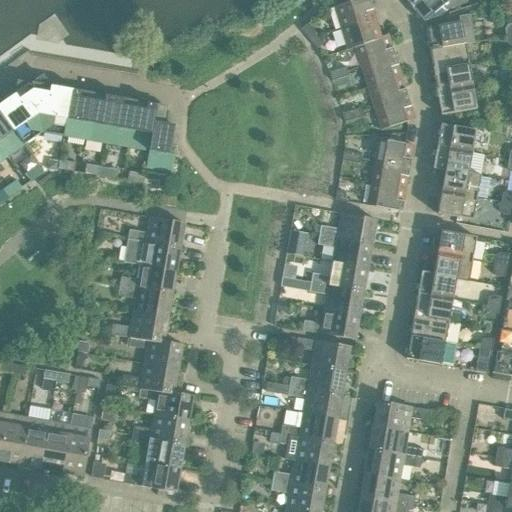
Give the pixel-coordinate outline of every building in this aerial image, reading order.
[(374,18),(368,0),(356,0),(333,7),(340,29),(374,18)] [(446,11),(468,3),(465,0),(414,0),(408,5),(423,23),(444,5),(446,11)] [(380,38),(377,27),(374,18),(340,29),(347,51),(354,48),(354,47),(380,39),(380,38)] [(464,45),(460,23),(425,29),(429,51),(464,45)] [(315,34),(307,24),(300,30),(308,40),(315,34)] [(324,43),(318,37),(315,34),(308,40),(317,49),(324,43)] [(394,57),(391,48),(388,35),(380,38),(380,39),(354,47),(354,48),(360,68),(394,57)] [(468,66),(464,45),(429,51),(432,72),(468,66)] [(401,78),(397,66),(394,57),(360,68),(367,89),(401,78)] [(472,87),(468,66),(432,72),(436,94),(472,87)] [(348,76),(347,72),(345,68),(337,70),(339,79),(348,76)] [(339,79),(337,70),(328,73),(331,82),(339,79)] [(407,98),(404,89),(401,78),(367,89),(373,109),(407,98)] [(63,137),(71,91),(31,84),(0,105),(0,111),(24,146),(41,134),(63,137)] [(475,110),(472,87),(436,94),(440,116),(475,110)] [(85,141),(93,94),(71,91),(63,137),(85,141)] [(106,145),(114,98),(93,94),(85,141),(106,145)] [(127,148),(135,102),(114,98),(106,145),(127,148)] [(414,120),(407,98),(373,109),(380,131),(414,120)] [(153,129),(157,106),(135,102),(127,148),(148,152),(152,129),(153,129)] [(170,155),(174,132),(173,132),(174,126),(162,124),(165,107),(157,106),(153,129),(152,129),(148,152),(145,169),(171,174),(175,155),(170,155)] [(361,118),(360,113),(359,109),(350,112),(353,121),(361,118)] [(24,146),(0,111),(0,148),(6,158),(24,146)] [(353,121),(350,112),(341,114),(344,123),(353,121)] [(471,153),(475,131),(440,125),(436,147),(471,153)] [(409,169),(413,146),(377,140),(373,162),(409,169)] [(468,174),(471,153),(436,147),(432,170),(444,172),(444,171),(467,175),(468,174)] [(350,163),(352,154),(343,152),(341,161),(350,163)] [(359,164),(360,160),(361,155),(352,154),(350,163),(359,164)] [(73,173),(74,164),(59,161),(57,169),(73,173)] [(405,190),(409,169),(373,162),(370,184),(405,190)] [(30,182),(43,173),(38,166),(25,175),(30,182)] [(100,177),(101,169),(85,166),(84,174),(100,177)] [(116,180),(117,171),(101,169),(100,177),(116,180)] [(476,198),(480,176),(468,174),(467,175),(444,171),(444,172),(442,183),(446,184),(444,193),(476,198)] [(142,184),(144,176),(128,173),(126,182),(142,184)] [(8,197),(21,188),(16,181),(3,190),(8,197)] [(401,212),(405,190),(370,184),(366,206),(401,212)] [(344,202),(345,193),(336,191),(334,200),(344,202)] [(511,204),(511,192),(506,192),(501,195),(500,203),(511,204)] [(472,221),(476,198),(444,193),(443,201),(439,201),(437,214),(472,221)] [(174,208),(176,199),(158,196),(157,205),(174,208)] [(511,216),(511,208),(511,204),(500,203),(499,211),(501,215),(511,216)] [(371,245),(375,221),(340,214),(338,230),(320,226),(318,236),(371,245)] [(179,249),(184,224),(149,218),(146,233),(128,230),(127,240),(179,249)] [(472,260),(476,238),(440,232),(438,245),(442,246),(440,255),(472,260)] [(367,268),(371,245),(318,236),(317,245),(334,248),(332,262),(367,268)] [(175,273),(179,249),(127,240),(123,263),(140,266),(175,273)] [(506,266),(508,255),(499,253),(495,256),(493,264),(506,266)] [(468,282),(472,260),(440,255),(439,263),(435,263),(433,274),(432,276),(455,280),(468,282)] [(99,259),(91,258),(88,275),(96,276),(99,259)] [(363,293),(367,268),(332,262),(329,277),(312,274),(310,283),(363,293)] [(140,266),(123,263),(120,278),(138,281),(140,266)] [(504,278),(506,266),(493,264),(492,272),(495,276),(504,278)] [(171,296),(175,273),(140,266),(138,281),(120,278),(118,287),(171,296)] [(452,301),(455,280),(432,276),(433,274),(421,272),(417,295),(452,301)] [(358,316),(363,293),(310,283),(308,293),(326,296),(323,310),(358,316)] [(167,320),(171,296),(118,287),(117,296),(134,299),(132,314),(167,320)] [(448,322),(452,301),(417,295),(413,316),(448,322)] [(499,309),(501,298),(491,296),(487,298),(486,307),(499,309)] [(503,309),(511,310),(511,299),(505,298),(503,309)] [(497,320),(499,309),(486,307),(485,315),(487,319),(497,320)] [(511,310),(503,309),(501,320),(511,321),(511,310)] [(355,334),(358,316),(323,310),(321,324),(303,321),(301,331),(354,341),(355,334)] [(164,338),(167,320),(132,314),(129,328),(112,325),(110,335),(129,339),(146,342),(147,340),(163,342),(164,338)] [(444,343),(448,322),(413,316),(409,337),(444,343)] [(455,345),(444,343),(409,337),(405,359),(440,366),(443,352),(454,354),(455,345)] [(491,351),(493,340),(484,338),(480,341),(478,349),(491,351)] [(178,370),(182,346),(163,342),(147,340),(146,342),(129,339),(127,347),(145,350),(142,364),(178,370)] [(345,372),(348,354),(349,348),(297,339),(295,349),(312,352),(310,366),(345,372)] [(88,347),(86,344),(79,342),(77,352),(87,354),(88,347)] [(487,374),(491,351),(478,349),(474,372),(487,374)] [(511,354),(499,352),(496,351),(492,374),(511,377),(511,354)] [(82,366),(84,356),(74,354),(72,364),(82,366)] [(12,374),(14,366),(2,363),(0,372),(12,374)] [(173,394),(178,370),(142,364),(140,379),(122,376),(120,387),(139,390),(157,393),(157,391),(173,394)] [(25,376),(26,368),(14,366),(12,374),(25,376)] [(341,397),(345,372),(310,366),(308,380),(290,377),(288,387),(341,397)] [(55,381),(56,373),(44,371),(43,379),(55,381)] [(67,384),(69,375),(56,373),(55,381),(67,384)] [(98,389),(100,381),(87,378),(86,387),(98,389)] [(337,420),(341,397),(288,387),(287,396),(304,399),(302,414),(337,420)] [(192,397),(180,395),(173,394),(157,391),(157,393),(139,390),(138,398),(156,401),(153,416),(188,422),(192,397)] [(407,433),(409,419),(427,421),(429,411),(376,402),(372,427),(407,433)] [(511,410),(504,409),(502,420),(511,421),(511,410)] [(332,443),(337,420),(302,414),(299,428),(281,425),(280,434),(332,443)] [(0,462),(18,466),(26,418),(5,415),(0,442),(0,462)] [(184,445),(188,422),(153,416),(151,430),(133,427),(131,435),(184,445)] [(39,469),(47,422),(26,418),(18,466),(39,469)] [(61,473),(69,426),(47,422),(39,469),(61,473)] [(82,477),(91,430),(69,426),(61,473),(82,477)] [(404,447),(407,433),(372,427),(368,450),(421,460),(422,450),(404,447)] [(328,468),(332,443),(280,434),(278,444),(287,445),(284,460),(293,461),(328,468)] [(180,469),(184,445),(131,435),(129,445),(147,448),(145,463),(180,469)] [(511,460),(511,450),(497,448),(495,458),(511,460)] [(419,469),(421,460),(368,450),(364,474),(399,480),(401,466),(419,469)] [(511,484),(511,460),(495,458),(493,467),(511,470),(509,484),(511,484)] [(324,492),(328,468),(293,461),(291,476),(273,472),(271,482),(324,492)] [(175,493),(180,469),(145,463),(142,477),(124,474),(123,484),(175,493)] [(396,494),(399,480),(364,474),(360,497),(412,507),(414,497),(396,494)] [(304,511),(320,511),(324,492),(271,482),(270,491),(287,494),(285,509),(304,511)] [(511,508),(511,484),(509,484),(506,498),(488,495),(487,504),(511,508)] [(411,511),(412,507),(360,497),(356,511),(411,511)]
